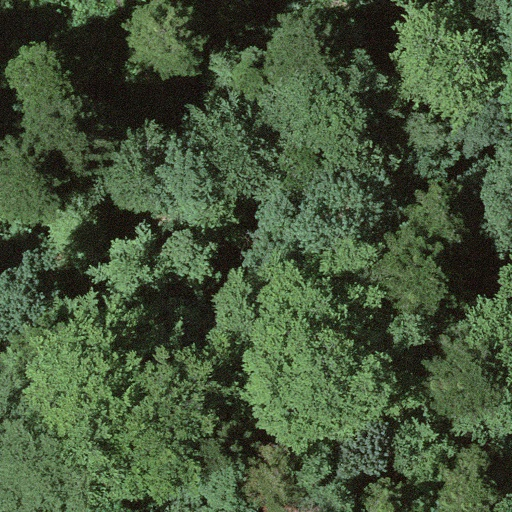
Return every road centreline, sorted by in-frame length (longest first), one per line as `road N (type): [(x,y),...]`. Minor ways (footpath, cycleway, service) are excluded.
road 1 (track): [(511,4),(453,132),(349,180),(251,175),(166,115),(116,0)]
road 2 (track): [(31,0),(0,135)]
